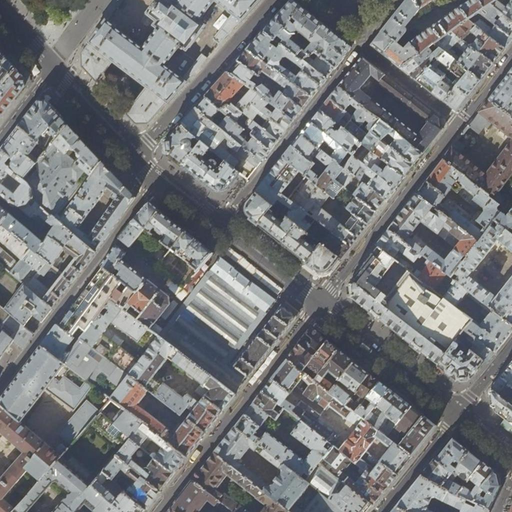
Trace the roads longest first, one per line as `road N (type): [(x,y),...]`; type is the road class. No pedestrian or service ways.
road 1 (residential): [(317,305),(156,511)]
road 2 (residential): [(156,183),(0,383)]
road 3 (residential): [(361,47),(215,228)]
road 4 (residential): [(459,121),(317,305)]
road 5 (residential): [(131,159),(274,0)]
road 6 (tertiary): [(317,305),(459,412)]
road 7 (tertiary): [(215,228),(317,305)]
road 8 (residential): [(380,511),(459,412)]
road 9 (tertiary): [(51,65),(131,159)]
road 10 (residential): [(361,47),(459,121)]
